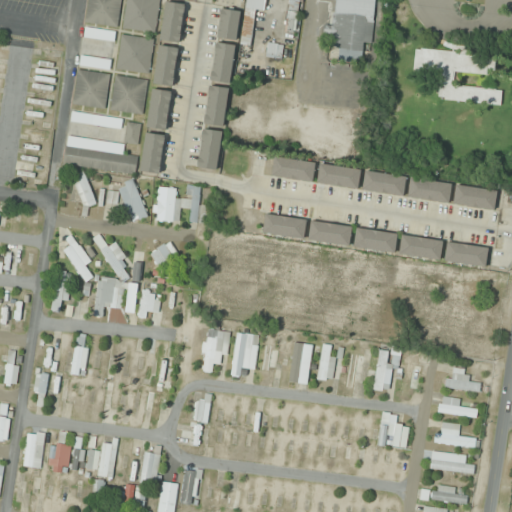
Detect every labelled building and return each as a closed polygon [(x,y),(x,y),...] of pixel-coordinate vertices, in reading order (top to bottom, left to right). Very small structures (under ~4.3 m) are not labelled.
[(87,0),(85,23),(118,27),(121,0),(87,0)] [(158,0),(126,0),(123,29),(155,33),(158,0)] [(266,0),(246,0),(241,45),(250,46),(254,10),(265,12),(266,0)] [(288,0),(286,32),(298,33),(300,0),(288,0)] [(373,44),(376,0),(335,0),(333,25),(324,24),(323,37),(330,37),(330,48),(338,48),(338,61),(362,63),(364,43),(373,44)] [(160,41),(179,44),(185,5),(166,2),(160,41)] [(235,41),(241,12),(222,8),(216,37),(235,41)] [(115,32),(85,28),(84,38),(114,42),(115,32)] [(153,39),(121,35),(116,70),(148,74),(153,39)] [(236,46),(217,42),(210,81),(229,84),(236,46)] [(283,45),(268,43),(266,57),(282,59),(283,45)] [(153,84),(172,87),(178,48),(159,45),(153,84)] [(438,100),(501,106),(502,91),(454,86),(455,72),(494,76),(495,56),(416,49),(413,73),(440,76),(438,100)] [(111,59),(81,57),(80,67),(110,68),(111,59)] [(110,74),(77,70),(73,105),(106,109),(110,74)] [(143,115),(147,80),(115,76),(111,111),(143,115)] [(229,89),(209,86),(204,124),(223,127),(229,89)] [(165,130),(172,92),(153,89),(146,127),(165,130)] [(121,128),(122,118),(72,113),(71,123),(121,128)] [(137,143),(139,124),(127,123),(125,142),(137,143)] [(198,168),(217,170),(222,131),(202,129),(198,168)] [(164,135),(146,132),(141,172),(159,175),(164,135)] [(137,156),(123,155),(125,144),(67,137),(64,165),(135,174),(137,156)] [(315,163),(274,157),(271,176),(313,182),(315,163)] [(316,182),(357,190),(361,171),(320,163),(316,182)] [(87,209),(98,203),(81,171),(69,178),(87,209)] [(404,196),(406,176),(365,171),(363,191),(404,196)] [(452,183),(410,179),(408,198),(450,203),(452,183)] [(119,186),(130,222),(146,216),(135,181),(119,186)] [(496,191),(456,185),(453,205),(493,211),(496,191)] [(156,221),(179,223),(180,208),(192,209),(190,222),(196,222),(198,198),(192,197),(192,201),(177,199),(178,189),(159,187),(156,221)] [(306,220),(265,214),(262,233),(303,239),(306,220)] [(352,227),(311,221),(308,241),(349,246),(352,227)] [(354,248),(395,253),(397,234),(356,229),(354,248)] [(117,279),(98,278),(95,317),(103,317),(103,308),(121,309),(123,282),(130,278),(125,269),(126,260),(116,242),(107,247),(101,237),(99,236),(94,239),(117,279)] [(399,255),(440,260),(443,241),(402,236),(399,255)] [(488,248),(447,242),(445,262),(485,267),(488,248)] [(170,249),(166,244),(150,253),(166,279),(185,268),(173,247),(170,249)] [(7,270),(19,270),(17,249),(6,249),(7,270)] [(70,272),(54,272),(54,312),(61,312),(61,301),(70,301),(70,272)] [(450,277),(437,275),(435,290),(445,291),(440,333),(467,336),(472,295),(448,292),(450,277)] [(138,284),(129,283),(125,313),(135,314),(138,284)] [(161,294),(141,292),(139,314),(158,316),(161,294)] [(213,372),(214,364),(226,365),(229,332),(205,330),(201,371),(213,372)] [(237,333),(231,375),(241,376),(242,368),(255,370),(259,336),(237,333)] [(87,347),(83,347),(84,336),(75,336),(73,376),(86,376),(87,347)] [(288,382),(306,385),(313,345),(295,343),(288,382)] [(275,375),(275,344),(262,344),(262,375),(275,375)] [(318,381),(330,382),(334,346),(321,345),(318,381)] [(344,389),(352,390),(354,382),(360,383),(365,354),(350,352),(344,389)] [(391,391),(391,352),(376,352),(376,391),(391,391)] [(143,357),(135,355),(131,373),(139,375),(143,357)] [(170,382),(172,360),(161,359),(158,381),(170,382)] [(417,369),(413,369),(412,359),(401,360),(404,397),(410,397),(409,391),(419,390),(417,369)] [(17,364),(5,364),(6,386),(18,386),(17,364)] [(448,368),(445,388),(479,393),(481,383),(469,381),(471,372),(448,368)] [(34,395),(38,395),(37,406),(45,407),(48,373),(36,372),(34,395)] [(118,423),(119,382),(106,382),(105,422),(118,423)] [(168,389),(149,386),(145,410),(151,411),(149,421),(161,423),(168,389)] [(196,401),(194,422),(208,424),(211,395),(204,395),(204,401),(196,401)] [(477,411),(459,407),(460,400),(441,396),(438,412),(475,419),(477,411)] [(0,441),(6,442),(12,406),(1,404),(0,408),(0,441)] [(406,449),(409,427),(400,426),(401,415),(381,413),(378,446),(406,449)] [(459,437),(460,425),(437,423),(435,445),(475,448),(476,438),(459,437)] [(41,469),(45,434),(28,432),(24,467),(41,469)] [(112,478),(118,443),(102,441),(101,450),(90,448),(87,471),(98,472),(97,476),(112,478)] [(69,472),(69,445),(50,445),(50,472),(69,472)] [(87,451),(78,447),(70,469),(79,473),(87,451)] [(464,464),(466,457),(433,451),(430,468),(473,476),(474,466),(464,464)] [(158,482),(158,453),(143,453),(143,482),(158,482)] [(201,470),(186,469),(184,505),(199,506),(201,470)] [(243,481),(232,478),(224,508),(235,511),(243,481)] [(102,499),(104,481),(93,480),(91,498),(102,499)] [(157,511),(174,511),(177,484),(161,482),(157,511)] [(133,503),(133,485),(122,485),(122,503),(133,503)] [(422,492),(420,499),(465,506),(468,490),(433,485),(431,493),(422,492)]
